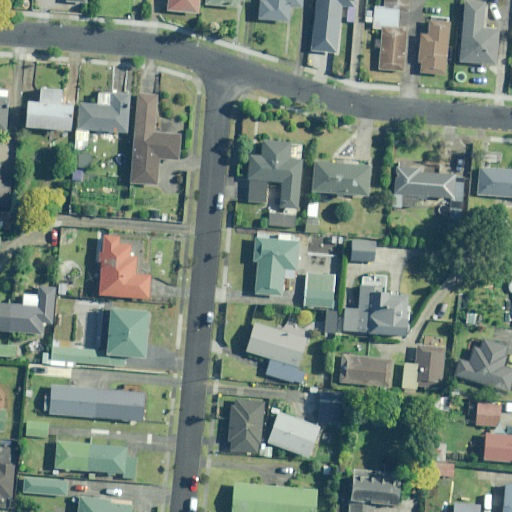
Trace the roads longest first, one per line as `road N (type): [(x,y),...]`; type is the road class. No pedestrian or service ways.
road 1 (residential): [(179,511),(220,60)]
road 2 (residential): [(220,60),(364,105),(511,118)]
road 3 (residential): [(0,32),(158,45),(220,60)]
